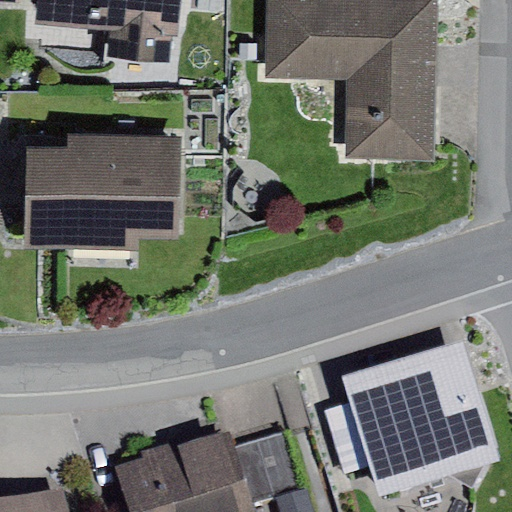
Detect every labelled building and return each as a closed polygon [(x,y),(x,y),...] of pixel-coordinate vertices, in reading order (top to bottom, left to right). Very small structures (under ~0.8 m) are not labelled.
[(38,0),(37,12),(110,20),(106,50),(176,58),(182,0),(38,0)] [(440,0),(268,0),(267,70),(348,72),(346,151),(437,153),(440,0)] [(182,232),(187,131),(68,125),(67,137),(29,135),(24,240),(138,246),(139,230),(182,232)] [(460,345),(343,382),(351,406),(326,414),(346,475),(371,467),(381,498),(453,477),(473,491),(487,468),(497,461),(460,345)] [(227,436),(118,469),(131,511),(250,511),(249,507),(304,490),(286,434),(232,450),(227,436)] [(0,510),(0,511),(73,511),(67,492),(0,510)]
